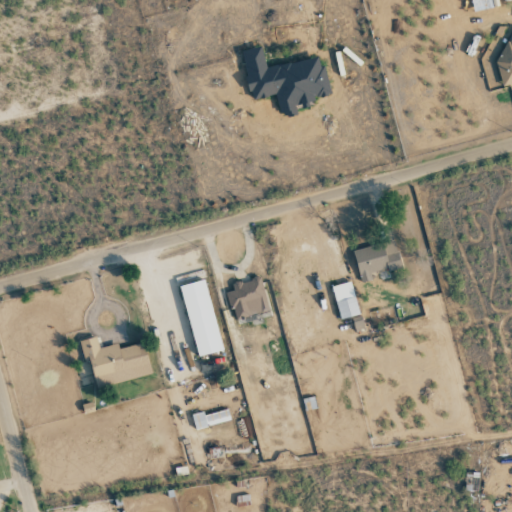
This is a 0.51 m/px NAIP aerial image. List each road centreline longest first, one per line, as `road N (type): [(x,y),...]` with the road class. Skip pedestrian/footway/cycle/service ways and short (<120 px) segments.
road 1 (residential): [(0,288),(511,147)]
road 2 (residential): [(34,511),(0,388)]
